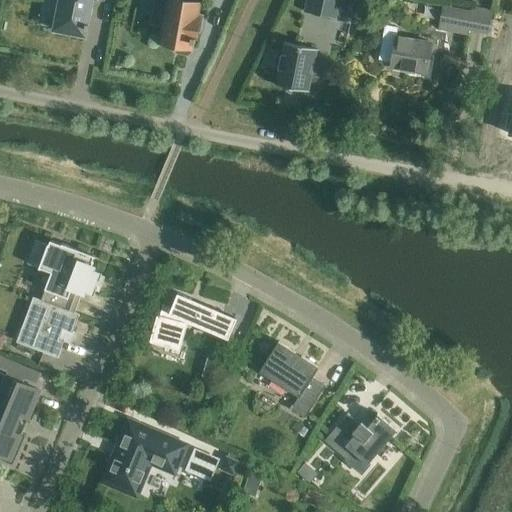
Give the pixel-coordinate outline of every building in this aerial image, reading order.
[(58,0),(53,30),(84,36),(91,0),(58,0)] [(177,53),(186,55),(189,53),(191,42),(194,43),(199,16),(196,16),(198,3),(184,1),(183,0),(154,0),(151,23),(164,25),(160,43),(175,46),(174,50),(177,53)] [(306,0),(304,12),(335,18),(339,0),(306,0)] [(472,5),(471,9),(443,4),(439,28),(469,34),(470,29),(488,33),(493,9),(472,5)] [(393,70),(424,78),(431,49),(397,41),(400,30),(386,27),(378,61),(394,65),(393,70)] [(274,83),(306,90),(315,48),(283,40),(274,83)] [(504,116),(500,130),(505,131),(504,136),(511,137),(511,99),(508,117),(504,116)] [(50,240),(48,245),(36,240),(27,263),(38,268),(40,269),(40,268),(51,272),(44,289),(45,289),(41,300),(33,297),(16,342),(57,357),(64,339),(67,341),(71,332),(72,333),(79,314),(74,312),(82,290),(93,294),(102,271),(94,269),(91,267),(93,261),(92,261),(93,257),(94,257),(95,256),(61,243),(61,244),(50,240)] [(227,339),(236,318),(177,293),(171,307),(163,305),(164,303),(163,303),(154,335),(178,342),(185,320),(227,339)] [(301,356),(299,359),(293,355),(295,352),(278,341),(259,371),(298,396),(290,408),(304,417),(325,385),(312,376),(318,367),(301,356)] [(202,375),(219,380),(225,359),(208,354),(202,375)] [(356,366),(374,372),(378,362),(360,355),(356,366)] [(0,455),(8,459),(19,434),(16,430),(20,423),(26,419),(38,389),(0,373),(0,455)] [(361,422),(359,423),(347,413),(324,440),(346,459),(352,452),(367,464),(376,453),(380,456),(389,446),(385,443),(395,431),(396,432),(397,431),(377,413),(376,414),(377,415),(367,427),(361,422)] [(137,423),(136,425),(129,422),(119,444),(121,445),(115,459),(113,458),(104,481),(111,484),(111,486),(126,493),(127,491),(135,494),(143,476),(145,476),(151,462),(173,471),(184,445),(152,432),(153,430),(145,427),(145,426),(137,423)] [(185,469),(210,480),(220,457),(195,446),(185,469)] [(297,470),(310,481),(318,472),(305,461),(297,470)] [(320,500),(325,502),(327,498),(322,495),(322,494),(309,488),(304,499),(318,505),(320,500)]
